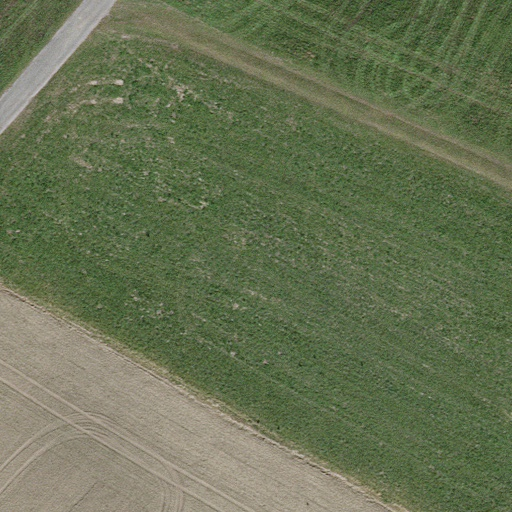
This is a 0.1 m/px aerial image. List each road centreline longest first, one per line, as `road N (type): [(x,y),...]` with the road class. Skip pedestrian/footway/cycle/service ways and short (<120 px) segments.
road 1 (track): [(98,4),(160,19),(511,168)]
road 2 (unclassified): [(0,117),(101,0)]
